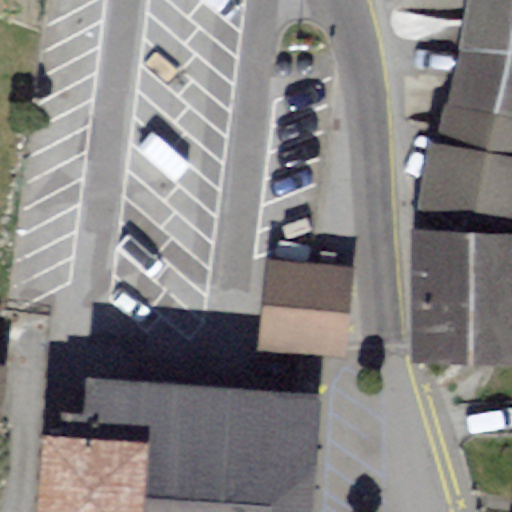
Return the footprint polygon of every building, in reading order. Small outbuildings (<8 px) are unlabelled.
[(511,0),(468,0),(460,45),(511,54),(511,0)] [(511,54),(460,45),(449,103),(511,114),(511,54)] [(511,114),(449,103),(443,137),(511,149),(511,114)] [(511,149),(443,137),(435,136),(423,200),(511,216),(511,149)] [(511,230),(471,231),(470,357),(511,357),(511,230)] [(416,231),(415,357),(470,357),(471,231),(416,231)] [(341,359),(346,269),(262,262),(254,350),(341,359)] [(299,511),(307,386),(79,374),(77,408),(57,407),(56,427),(35,426),(29,511),(299,511)]
